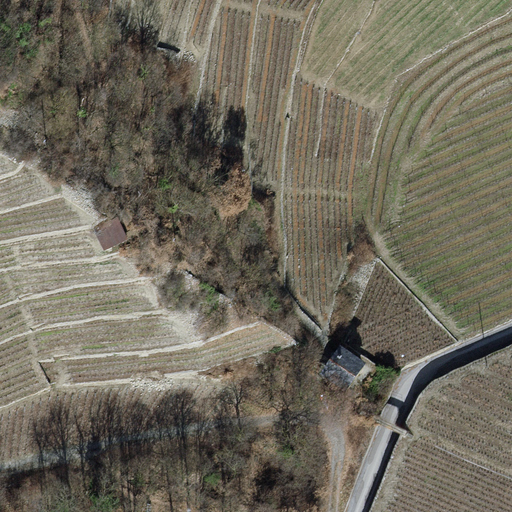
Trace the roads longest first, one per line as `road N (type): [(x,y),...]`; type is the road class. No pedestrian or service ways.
road 1 (track): [(0,475),(95,447),(307,418),(335,427),(330,511)]
road 2 (unclassified): [(511,330),(415,378),(355,511)]
